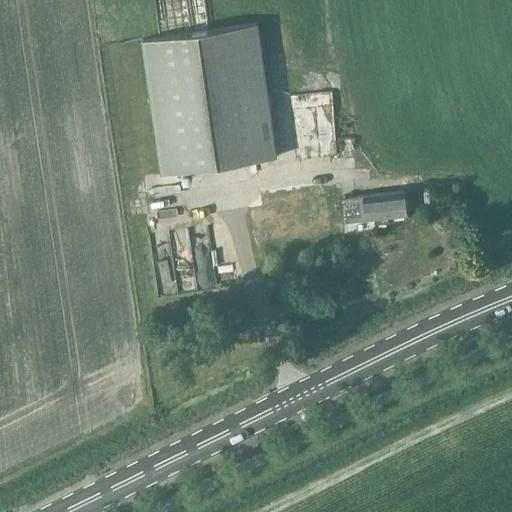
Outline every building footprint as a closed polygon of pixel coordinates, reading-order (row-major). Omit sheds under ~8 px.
[(256,22),(142,39),(161,173),(276,156),(256,22)] [(328,90),(287,88),(286,108),(327,109),(328,90)] [(344,197),(347,221),(378,218),(379,222),(392,220),(392,216),(408,214),(408,211),(412,207),(411,201),(406,200),(405,190),(344,197)] [(208,249),(222,246),(217,221),(204,224),(208,249)] [(146,231),(155,255),(168,250),(159,226),(146,231)]
